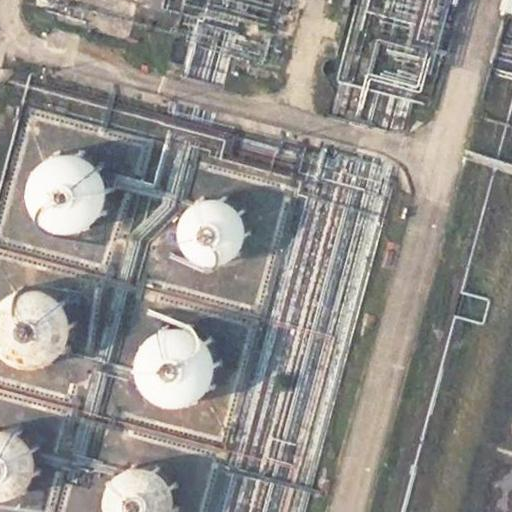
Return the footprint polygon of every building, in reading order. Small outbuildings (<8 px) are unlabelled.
[(74,229),(87,227),(92,224),(102,216),(106,211),(110,199),(111,186),(107,174),(100,164),(95,160),(83,155),(70,153),(54,158),(42,169),(37,179),(35,196),(38,206),(44,216),(57,226),(74,229)] [(210,258),(226,257),(232,255),(243,246),(248,237),(250,223),(245,209),(239,201),(227,193),(212,192),(202,195),(193,201),(186,210),(183,226),(185,237),(191,247),(199,254),(210,258)] [(67,307),(57,298),(48,296),(40,295),(23,299),(10,311),(4,323),(2,333),(4,342),(8,351),(13,358),(21,364),(30,367),(40,368),(54,365),(66,358),(74,346),(76,337),(77,328),(75,319),(67,307)] [(151,349),(146,364),(145,367),(148,382),(156,395),(169,404),(181,407),(193,405),(207,398),(215,389),(220,374),(220,360),(214,347),(201,336),(188,332),(174,332),(161,338),(151,349)] [(0,497),(7,499),(20,496),(30,490),(38,479),(40,465),(37,452),(31,443),(20,435),(9,432),(0,433),(0,497)] [(133,472),(123,479),(121,481),(114,491),(112,503),(114,511),(177,511),(179,506),(177,493),(170,481),(159,473),(146,470),(133,472)]
